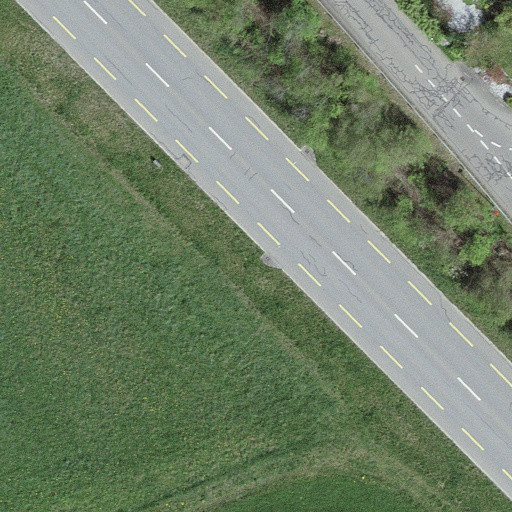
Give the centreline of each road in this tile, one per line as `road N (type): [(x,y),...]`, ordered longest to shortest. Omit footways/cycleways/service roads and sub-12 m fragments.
road 1 (primary): [(79,0),(511,438)]
road 2 (unclassified): [(354,0),(509,176)]
